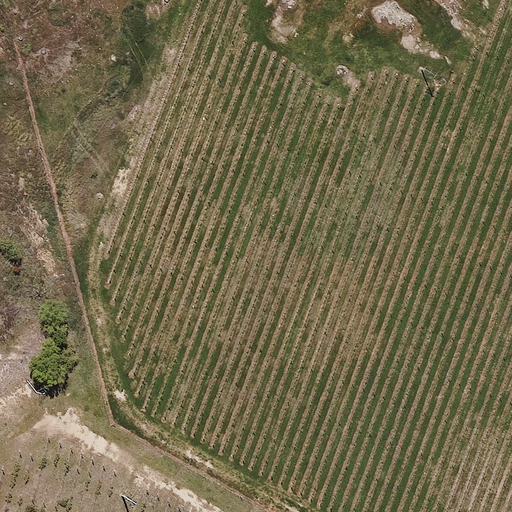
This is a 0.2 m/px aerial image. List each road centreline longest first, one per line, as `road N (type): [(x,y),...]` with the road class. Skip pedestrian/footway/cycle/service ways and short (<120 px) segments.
road 1 (track): [(297,511),(143,424),(123,404),(94,293),(96,247),(189,0)]
road 2 (track): [(0,442),(45,404),(218,511)]
